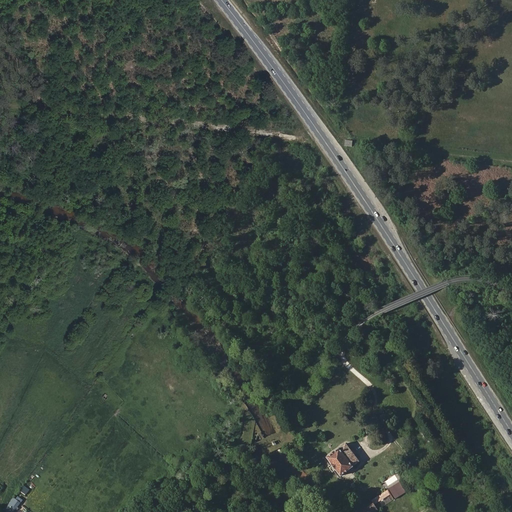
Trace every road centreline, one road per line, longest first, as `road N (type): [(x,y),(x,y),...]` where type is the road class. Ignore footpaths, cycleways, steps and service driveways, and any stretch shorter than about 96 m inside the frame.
road 1 (primary): [(221,0),(360,193),(511,432)]
road 2 (track): [(126,511),(150,487),(253,444)]
